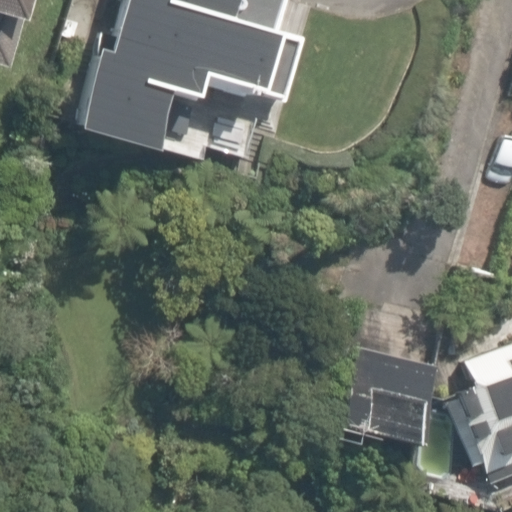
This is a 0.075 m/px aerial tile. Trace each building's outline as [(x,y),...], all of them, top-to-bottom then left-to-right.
[(0,0),(0,78),(25,0),(0,0)] [(269,119),(301,11),(263,0),(95,0),(54,138),(151,167),(173,90),(269,119)] [(511,247),(498,290),(511,294),(511,247)] [(422,367),(327,341),(298,451),(393,476),(422,367)] [(511,350),(435,371),(469,502),(511,487),(511,350)]
